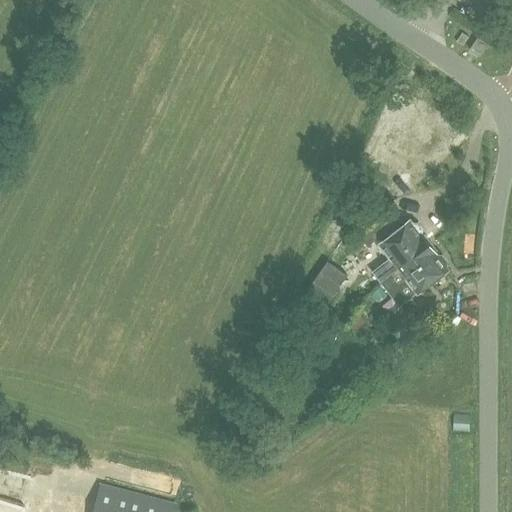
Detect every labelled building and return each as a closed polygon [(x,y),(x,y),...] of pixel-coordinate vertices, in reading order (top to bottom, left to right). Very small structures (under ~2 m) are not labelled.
[(478,37),(469,49),(479,56),(487,44),(478,37)] [(429,245),(421,235),(421,230),(416,224),(412,223),(410,221),(380,244),(390,258),(372,272),(381,283),(429,245)] [(389,294),(407,279),(417,293),(448,269),(446,267),(446,262),(441,256),(437,256),(429,245),(381,283),(389,294)] [(372,293),(379,302),(387,296),(380,287),(372,293)] [(343,320),(319,310),(307,339),(332,349),(343,320)] [(431,321),(423,327),(429,335),(437,329),(431,321)] [(469,416),(453,415),(452,432),(468,432),(469,416)] [(101,485),(93,511),(173,511),(176,504),(101,485)]
